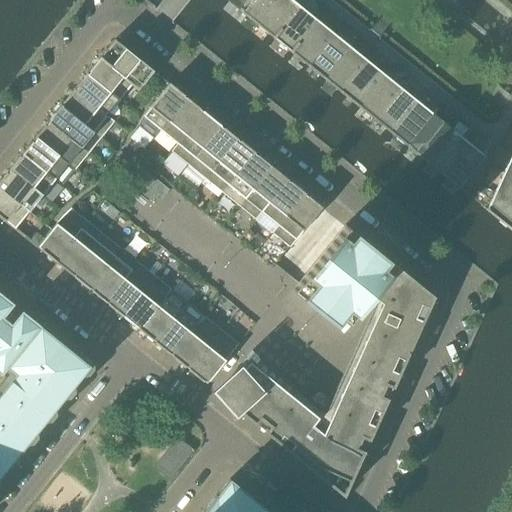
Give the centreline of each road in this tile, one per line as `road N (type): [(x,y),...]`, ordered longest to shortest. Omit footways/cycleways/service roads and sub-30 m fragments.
road 1 (residential): [(151,31),(464,284),(361,511)]
road 2 (residential): [(0,142),(113,1),(151,31)]
road 3 (residential): [(135,358),(13,511)]
road 4 (residential): [(135,358),(0,248)]
road 5 (residential): [(323,511),(226,433)]
